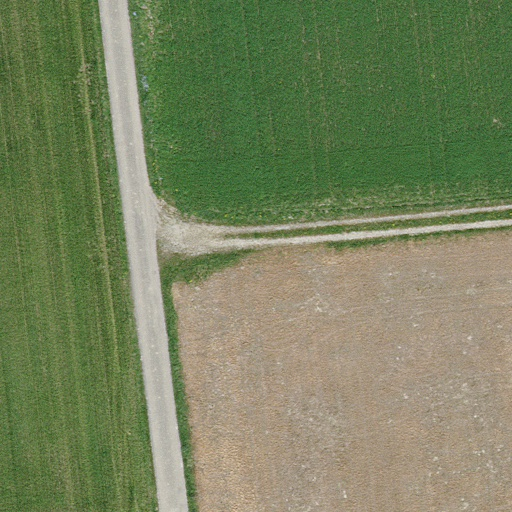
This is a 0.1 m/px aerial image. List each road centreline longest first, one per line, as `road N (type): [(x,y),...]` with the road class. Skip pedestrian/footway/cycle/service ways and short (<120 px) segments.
road 1 (unclassified): [(109,0),(172,511)]
road 2 (track): [(137,222),(205,238),(260,239),(511,217)]
